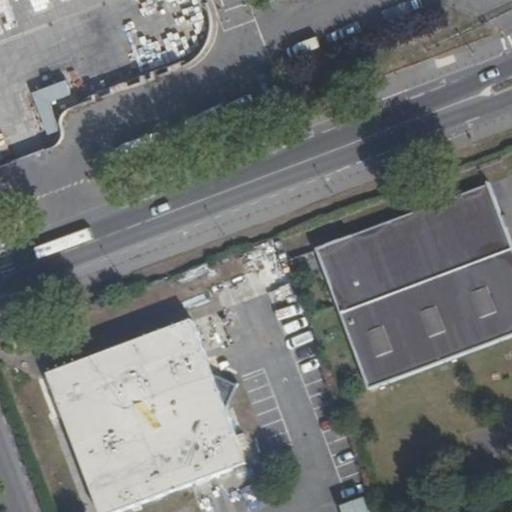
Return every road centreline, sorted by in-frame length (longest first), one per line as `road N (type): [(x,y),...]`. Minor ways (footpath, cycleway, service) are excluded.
road 1 (unclassified): [(0,306),(511,116)]
road 2 (unclassified): [(511,78),(0,266)]
